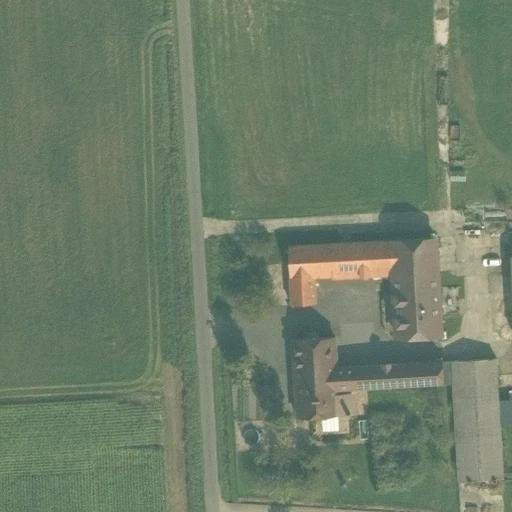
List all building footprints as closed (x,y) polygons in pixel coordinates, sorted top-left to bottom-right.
[(435,239),(391,242),(393,276),(396,338),(440,336),(435,239)] [(391,242),(312,246),(314,277),(332,276),(332,279),(393,276),(391,242)] [(312,246),(288,248),(290,278),(314,277),(312,246)] [(314,277),(290,278),(291,306),(315,305),(314,277)] [(334,338),(293,340),(296,379),(336,377),(336,367),(334,338)] [(496,357),(442,360),(443,381),(454,381),(460,479),(470,478),(471,481),(474,481),(473,478),(494,477),(494,479),(497,479),(497,477),(503,476),(500,422),(499,403),(496,357)] [(442,360),(336,367),(336,377),(337,388),(443,381),(442,360)] [(336,377),(296,379),(296,380),(295,380),(297,415),(338,412),(337,394),(337,388),(336,377)] [(352,393),(337,394),(338,412),(347,411),(347,414),(351,414),(350,411),(353,411),(352,393)] [(511,402),(499,403),(500,422),(511,421),(511,402)]
